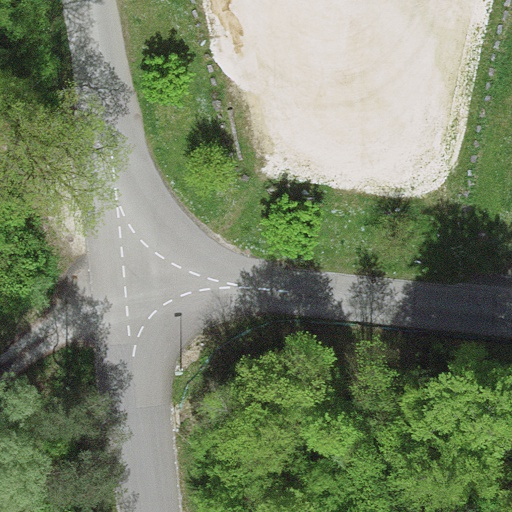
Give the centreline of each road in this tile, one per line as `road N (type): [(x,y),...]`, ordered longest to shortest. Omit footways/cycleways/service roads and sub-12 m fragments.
road 1 (residential): [(127,279),(511,313)]
road 2 (residential): [(86,0),(127,279)]
road 3 (unclassified): [(151,511),(127,279)]
